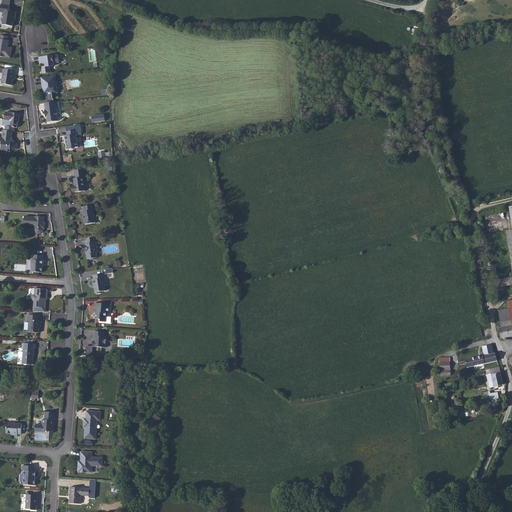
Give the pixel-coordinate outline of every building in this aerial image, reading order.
[(9,10),(10,6),(2,5),(0,12),(3,13),(2,17),(4,17),(2,25),(13,26),(14,22),(14,19),(15,19),(16,12),(9,10)] [(8,40),(9,37),(1,35),(0,39),(0,38),(0,56),(11,58),(12,48),(8,47),(6,47),(7,45),(8,45),(9,41),(8,40)] [(57,55),(39,58),(40,63),(45,63),(46,67),(46,68),(42,68),(43,73),(51,72),(50,66),(53,66),(53,63),(54,63),(58,63),(59,61),(58,56),(57,55)] [(15,75),(15,71),(3,69),(2,73),(4,73),(2,84),(12,85),(14,75),(15,75)] [(56,76),(41,77),(42,88),(44,88),(44,90),(43,90),(43,95),(46,95),(47,103),(54,102),(53,94),(58,93),(56,76)] [(57,108),(56,102),(54,102),(47,103),(45,103),(46,110),(45,110),(45,115),(46,115),(47,117),(48,122),(58,121),(56,109),(57,108)] [(6,126),(5,130),(13,131),(14,131),(15,127),(17,128),(18,122),(18,118),(19,118),(20,114),(6,112),(5,120),(4,119),(3,126),(6,126)] [(5,130),(4,130),(3,138),(0,137),(0,144),(2,146),(1,151),(1,153),(7,153),(7,151),(10,152),(14,149),(16,149),(17,143),(15,143),(13,143),(12,141),(12,139),(13,131),(5,130)] [(78,147),(76,130),(67,131),(68,136),(65,136),(66,141),(67,141),(67,144),(66,145),(67,150),(73,149),(73,148),(78,147)] [(85,178),(84,170),(75,171),(76,179),(74,179),(75,183),(75,186),(74,186),(73,186),(72,187),(73,191),(74,193),(85,191),(83,178),(85,178)] [(94,210),(94,205),(83,207),(84,211),(83,211),(83,216),(84,216),(85,219),(84,220),(85,224),(95,223),(94,210)] [(45,222),(44,222),(44,217),(37,217),(25,216),(24,226),(35,226),(34,231),(37,234),(41,234),(43,231),(44,229),(44,226),(45,226),(45,222)] [(95,242),(94,238),(87,239),(88,243),(86,244),(88,252),(88,254),(87,254),(87,259),(90,259),(91,260),(94,259),(95,258),(97,258),(96,253),(98,253),(96,243),(95,244),(95,242)] [(43,260),(43,256),(34,255),(34,260),(32,259),(31,272),(42,273),(42,267),(42,265),(43,265),(44,260),(43,260)] [(105,278),(105,274),(93,275),(94,280),(93,280),(94,285),(95,292),(96,292),(96,293),(97,294),(100,293),(101,292),(106,291),(104,279),(105,278)] [(511,278),(497,281),(498,290),(511,286),(511,278)] [(47,297),(48,289),(35,288),(34,294),(32,296),(32,299),(34,301),(33,307),(45,308),(46,300),(46,297),(47,297)] [(511,302),(507,303),(508,310),(498,314),(502,330),(511,327),(511,302)] [(110,313),(110,304),(95,303),(95,308),(96,308),(96,310),(97,311),(97,312),(96,312),(92,315),(96,319),(101,319),(101,322),(106,322),(106,317),(107,313),(108,313),(110,313)] [(28,332),(39,333),(39,329),(39,327),(41,327),(41,321),(39,321),(39,316),(29,315),(28,320),(29,320),(28,332)] [(511,327),(502,330),(498,330),(501,341),(511,338),(511,327)] [(105,332),(95,331),(94,342),(93,342),(93,346),(93,347),(106,348),(106,342),(107,342),(107,340),(106,340),(106,337),(104,336),(105,332)] [(32,344),(23,343),(22,348),(23,348),(22,364),(33,365),(34,349),(36,349),(36,344),(32,344)] [(498,365),(496,355),(493,356),(492,348),(483,350),(485,358),(459,366),(460,369),(466,368),(468,372),(498,365)] [(442,375),(452,375),(452,362),(441,362),(442,375)] [(487,373),(488,376),(491,391),(504,388),(499,370),(487,373)] [(490,393),(491,401),(500,399),(498,391),(490,393)] [(100,412),(87,411),(86,419),(86,421),(84,421),(84,427),(85,427),(85,438),(96,439),(97,427),(95,427),(96,420),(100,420),(100,412)] [(55,421),(55,412),(45,412),(45,419),(43,419),(42,424),(43,425),(43,432),(48,432),(49,431),(53,432),(53,425),(54,425),(54,420),(55,421)] [(22,424),(7,423),(7,433),(13,434),(18,435),(18,434),(21,434),(22,424)] [(78,461),(78,471),(80,472),(84,472),(85,470),(88,470),(88,468),(92,468),(92,466),(102,466),(103,457),(92,457),(92,452),(82,452),(82,460),(81,461),(78,461)] [(36,466),(23,465),(22,471),(25,471),(24,485),(35,485),(35,479),(35,477),(36,471),(35,471),(36,466)] [(91,488),(70,487),(70,495),(70,496),(70,503),(81,504),(81,495),(90,496),(90,498),(97,498),(97,482),(92,481),(91,488)] [(37,495),(27,494),(26,499),(27,499),(26,509),(31,509),(31,510),(36,510),(37,503),(38,499),(37,499),(37,495)]
